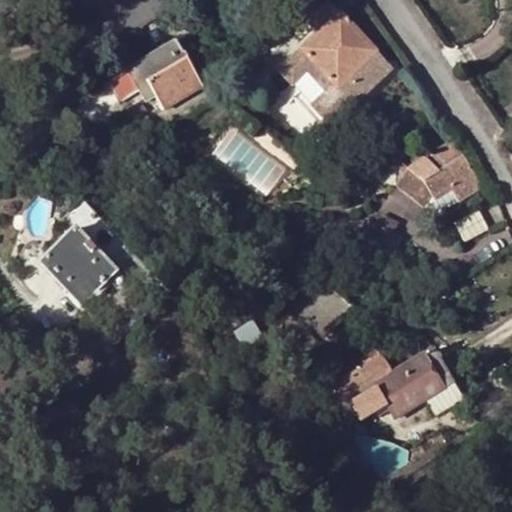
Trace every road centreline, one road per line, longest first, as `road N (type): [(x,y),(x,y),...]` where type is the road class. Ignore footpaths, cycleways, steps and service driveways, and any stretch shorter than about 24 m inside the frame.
road 1 (residential): [(395,0),(451,73),(511,188)]
road 2 (residential): [(153,0),(131,25),(0,88)]
